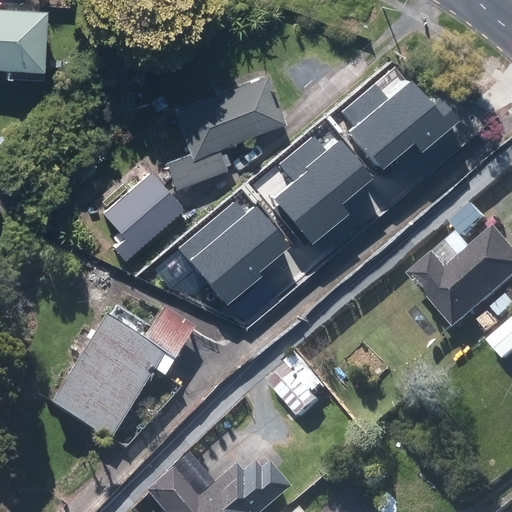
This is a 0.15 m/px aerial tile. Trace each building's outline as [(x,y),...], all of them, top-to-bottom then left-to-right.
[(0,69),(5,70),(5,80),(40,82),(40,72),(44,10),(0,7),(0,69)] [(170,111),(186,151),(164,159),(176,189),(227,168),(218,147),(286,119),(267,73),(170,111)] [(350,131),(383,169),(415,142),(423,151),(459,120),(441,98),(435,103),(412,77),(389,97),(376,82),(342,111),(356,127),(350,131)] [(294,183),(275,199),(312,245),(350,214),(342,205),(374,178),(341,139),(327,151),(315,135),(280,164),(294,183)] [(100,210),(122,235),(110,245),(122,259),(133,249),(183,208),(150,169),(100,210)] [(179,248),(227,306),(263,277),(260,273),(291,247),(257,206),(246,214),(236,201),(179,248)] [(511,283),(511,237),(505,228),(474,252),(460,235),(413,272),(457,327),(511,283)] [(163,304),(140,341),(102,318),(49,405),(109,441),(162,354),(174,362),(197,325),(163,304)] [(511,322),(489,340),(505,361),(511,355),(511,322)] [(320,396),(330,387),(303,356),(271,383),(303,421),(325,402),(320,396)] [(263,435),(226,430),(192,458),(211,482),(194,496),(172,469),(144,492),(160,511),(253,511),(254,511),(285,486),(272,471),(284,461),(263,435)]
